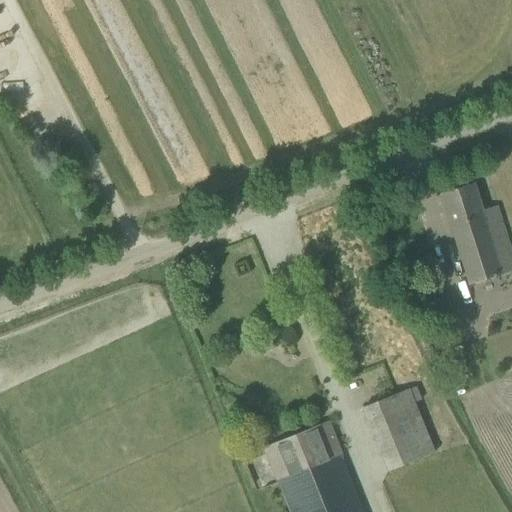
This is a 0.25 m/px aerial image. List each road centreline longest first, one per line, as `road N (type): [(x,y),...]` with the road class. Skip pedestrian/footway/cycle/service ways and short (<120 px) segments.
road 1 (unclassified): [(0,307),(511,118)]
road 2 (track): [(7,0),(139,255)]
